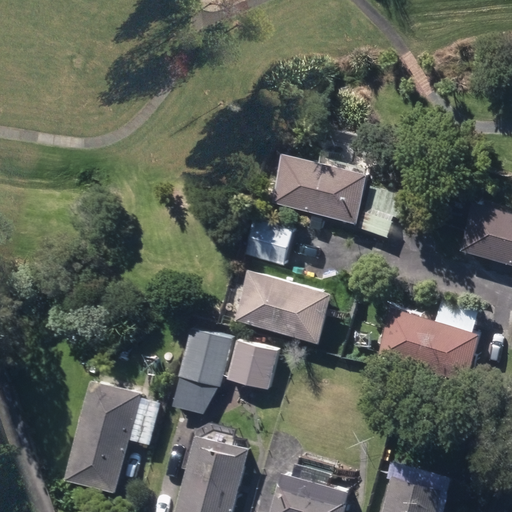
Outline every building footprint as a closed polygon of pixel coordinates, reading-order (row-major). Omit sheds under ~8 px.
[(275,201),(357,221),(369,170),(288,150),(275,201)] [(372,208),(401,216),(406,194),(378,187),(372,208)] [(461,247),(511,261),(511,207),(475,198),(461,247)] [(359,227),(388,238),(395,221),(366,211),(359,227)] [(245,254),(286,264),(295,227),(254,218),(245,254)] [(235,317),(319,340),(333,289),(249,266),(235,317)] [(377,350),(468,376),(482,329),(391,302),(377,350)] [(174,405),(206,412),(221,385),(223,386),(234,336),(192,326),(174,405)] [(230,378),(270,387),(279,347),(239,338),(230,378)] [(67,477),(117,490),(132,439),(150,444),(162,399),(144,394),(145,390),(95,376),(67,477)] [(178,511),(233,511),(252,445),(200,431),(178,511)] [(345,511),(348,501),(346,501),(350,485),(329,479),(331,472),(297,462),(295,470),(284,468),(272,511),(345,511)] [(384,511),(438,511),(445,483),(395,471),(384,511)]
